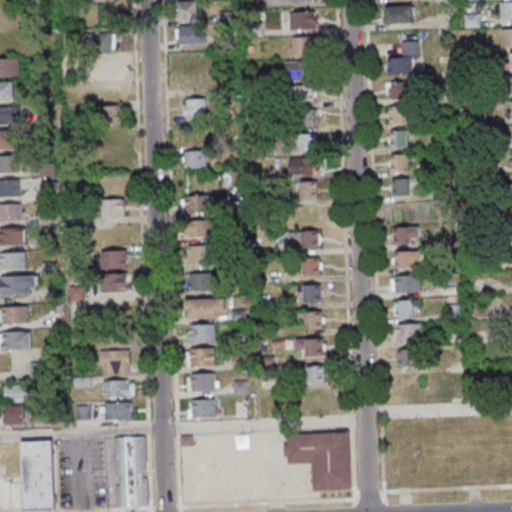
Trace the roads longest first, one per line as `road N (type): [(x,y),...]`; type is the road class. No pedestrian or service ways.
road 1 (residential): [(374,511),(355,0)]
road 2 (residential): [(164,511),(151,0)]
